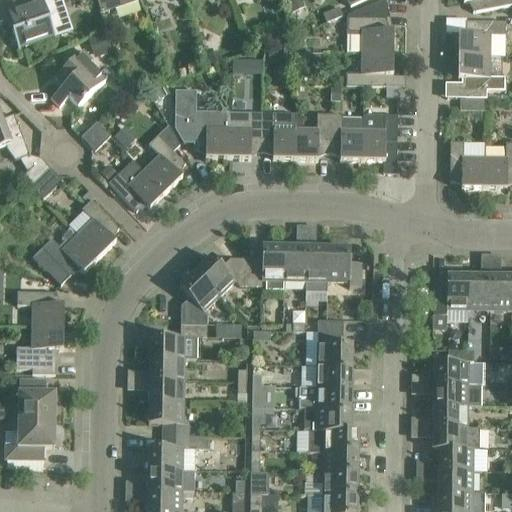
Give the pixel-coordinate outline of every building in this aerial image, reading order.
[(27,0),(28,2),(8,9),(16,32),(12,33),(18,52),(55,39),(65,35),(70,34),(57,0),(27,0)] [(141,0),(140,0),(95,0),(100,14),(141,0)] [(299,0),(290,0),(287,2),(291,9),(301,4),(299,0)] [(345,0),(350,9),(367,0),(345,0)] [(462,0),(463,5),(470,3),(473,15),(511,7),(510,0),(462,0)] [(346,38),(346,55),(362,55),(393,55),(393,54),(396,54),(396,51),(396,45),(396,42),(393,42),(393,33),(386,33),(386,21),(386,4),(386,2),(352,15),(353,21),(346,21),(346,34),(346,38)] [(339,10),(323,16),(327,24),(342,18),(339,10)] [(458,36),(458,58),(489,58),(489,38),(505,38),(505,24),(466,24),(465,36),(458,36)] [(106,35),(88,41),(90,47),(96,53),(110,48),(106,35)] [(284,44),(283,61),(294,62),(294,54),(295,54),(296,44),(284,44)] [(220,52),(207,56),(211,68),(224,63),(220,52)] [(92,63),(82,53),(55,79),(63,88),(51,101),(59,109),(68,100),(78,110),(105,83),(88,66),(92,63)] [(315,54),(304,54),(303,65),(315,65),(315,54)] [(393,55),(361,55),(361,76),(346,76),(346,89),(385,90),(385,78),(392,78),(393,55)] [(465,101),(484,101),(486,101),(486,93),(504,93),(504,80),(489,80),(489,58),(458,58),(457,81),(465,81),(465,101)] [(259,75),(259,59),(243,59),(243,75),(259,75)] [(331,90),(331,104),(341,104),(341,90),(331,90)] [(386,90),(386,100),(397,100),(398,90),(386,90)] [(175,93),(174,131),(183,145),(194,145),(193,154),(205,154),(205,162),(228,162),(228,115),(196,115),(196,93),(175,93)] [(484,101),(465,101),(459,101),(459,113),(484,113),(484,101)] [(228,115),(228,162),(250,162),(250,155),(261,155),(262,116),(228,115)] [(295,163),(295,132),(296,116),(262,116),(261,155),(272,155),(272,163),(295,163)] [(0,149),(4,148),(15,163),(29,158),(13,117),(1,122),(0,119),(0,149)] [(316,132),(295,132),(295,163),(317,164),(318,156),(328,156),(329,117),(316,117),(316,132)] [(362,164),(363,121),(342,120),(342,117),(329,117),(328,156),(339,157),(339,164),(362,164)] [(396,158),(397,118),(363,118),(363,121),(362,164),(385,165),(385,157),(396,158)] [(95,154),(110,139),(96,125),(81,140),(95,154)] [(159,159),(144,174),(166,196),(182,180),(177,175),(185,167),(173,154),(180,148),(168,129),(148,148),(159,159)] [(450,145),(449,184),(461,185),(461,192),(483,192),(484,161),(463,161),(463,145),(450,145)] [(484,161),(483,192),(506,193),(506,185),(511,185),(511,145),(505,146),(505,161),(484,161)] [(31,188),(49,170),(41,161),(22,179),(31,188)] [(109,186),(108,186),(136,215),(144,207),(149,212),(166,196),(144,174),(133,163),(117,178),(109,186)] [(108,167),(100,175),(109,184),(117,177),(108,167)] [(62,184),(49,170),(31,188),(30,189),(42,202),(62,184)] [(77,238),(99,261),(115,245),(110,239),(119,231),(91,203),(81,212),(92,224),(77,238)] [(99,261),(77,238),(62,253),(51,241),(32,260),(46,274),(60,288),(78,271),(83,276),(99,261)] [(254,261),(254,289),(258,289),(261,289),(262,284),(265,284),(265,293),(283,293),(283,284),(284,250),(262,249),(262,261),(254,261)] [(284,250),(283,284),(305,285),(305,250),(284,250)] [(305,285),(305,294),(327,295),(327,285),(327,251),(305,250),(305,285)] [(327,251),(327,285),(348,285),(348,291),(360,291),(361,266),(349,265),(350,251),(327,251)] [(211,259),(195,274),(219,299),(234,284),(239,289),(254,289),(254,261),(230,261),(221,269),(211,259)] [(195,274),(179,290),(189,300),(180,309),(180,328),(207,329),(207,318),(203,314),(219,299),(195,274)] [(434,293),(434,318),(446,318),(446,313),(468,313),(468,279),(446,278),(446,293),(434,293)] [(468,279),(468,313),(490,314),(490,279),(468,279)] [(490,279),(490,314),(511,314),(511,279),(490,279)] [(17,295),(17,308),(32,308),(32,329),(63,330),(64,307),(56,307),(56,295),(17,295)] [(317,323),(317,335),(342,335),(343,323),(326,323),(317,323)] [(241,325),(215,325),(215,338),(241,339),(241,325)] [(292,326),(292,334),(304,335),(304,326),(292,326)] [(150,339),(149,361),(184,362),(197,362),(197,340),(206,340),(207,329),(180,328),(180,339),(150,339)] [(16,350),(16,363),(16,372),(32,373),(31,377),(55,378),(55,364),(55,353),(63,353),(63,330),(32,329),(31,350),(16,350)] [(270,334),(253,334),(253,342),(270,342),(270,334)] [(317,335),(317,369),(351,370),(351,347),(342,347),(342,335),(317,335)] [(499,351),(499,359),(511,360),(511,351),(499,351)] [(448,353),(447,365),(467,366),(473,366),(473,354),(468,354),(448,353)] [(149,361),(149,383),(183,383),(184,362),(149,361)] [(433,377),(433,387),(467,388),(480,388),(483,388),(483,366),(473,366),(467,366),(447,365),(433,365),(433,377)] [(317,369),(316,390),(351,391),(351,370),(317,369)] [(237,372),(237,384),(246,384),(246,373),(237,372)] [(252,377),(252,389),(261,389),(261,377),(252,377)] [(9,409),(9,422),(54,423),(54,395),(45,395),(45,382),(18,382),(18,410),(9,409)] [(149,383),(148,404),(183,405),(183,383),(149,383)] [(237,384),(237,396),(246,396),(246,384),(237,384)] [(433,387),(432,409),(467,409),(480,409),(480,388),(467,388),(433,387)] [(252,389),(252,411),(265,411),(265,396),(261,396),(261,389),(252,389)] [(299,390),(298,412),(304,412),(316,412),(350,413),(351,391),(316,390),(299,390)] [(148,404),(148,427),(163,427),(162,439),(187,439),(188,427),(182,427),(183,405),(148,404)] [(432,409),(432,430),(467,431),(467,409),(432,409)] [(252,411),(251,432),(260,432),(260,426),(264,426),(265,411),(252,411)] [(304,412),(303,433),(309,433),(315,433),(350,434),(350,413),(316,412),(304,412)] [(9,422),(9,434),(5,434),(5,462),(17,462),(44,463),(44,450),(54,450),(54,423),(9,422)] [(432,430),(432,452),(473,453),(473,452),(478,452),(479,431),(467,431),(432,430)] [(251,432),(251,454),(259,454),(266,454),(266,439),(260,439),(260,432),(251,432)] [(309,433),(309,455),(323,455),(357,456),(358,434),(350,434),(315,433),(309,433)] [(148,450),(147,472),(182,473),(194,473),(195,472),(195,470),(194,469),(194,455),(196,454),(196,452),(194,451),(209,451),(209,439),(187,439),(162,439),(162,450),(148,450)] [(432,452),(432,453),(438,453),(438,474),(472,474),(473,453),(432,452)] [(251,454),(250,475),(259,475),(259,454),(251,454)] [(323,455),(322,477),(357,478),(357,456),(323,455)] [(147,472),(147,494),(181,494),(193,494),(194,473),(182,473),(147,472)] [(438,474),(437,495),(472,496),(472,474),(438,474)] [(267,476),(259,475),(250,475),(250,497),(267,497),(267,476)] [(304,476),(304,486),(322,486),(322,498),(357,499),(357,478),(322,477),(304,476)] [(235,483),(235,495),(244,495),(244,483),(235,483)] [(147,494),(146,511),(180,511),(181,494),(147,494)] [(231,511),(243,511),(244,495),(235,495),(232,495),(231,511)] [(437,495),(437,511),(483,511),(484,496),(472,496),(437,495)] [(250,497),(249,511),(261,511),(262,508),(262,497),(250,497)] [(262,508),(261,511),(276,511),(277,497),(267,497),(262,497),(262,508)] [(307,498),(306,511),(356,511),(357,499),(322,498),(307,498)]
